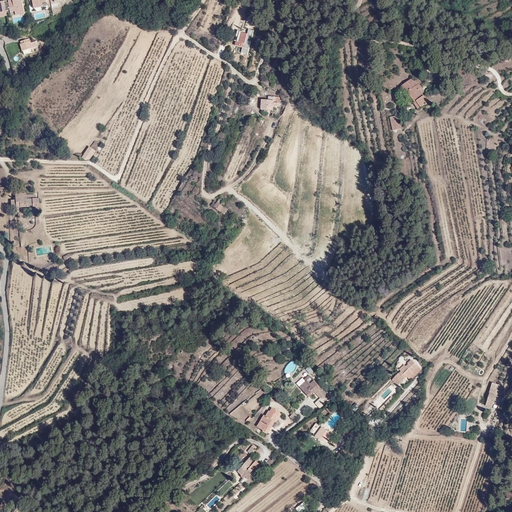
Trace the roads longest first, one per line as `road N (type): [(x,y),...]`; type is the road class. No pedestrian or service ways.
road 1 (unclassified): [(0,159),(89,162),(118,178),(181,32)]
road 2 (unclassified): [(361,0),(344,19),(352,36),(468,58),(511,94)]
road 3 (unclassified): [(331,511),(360,482),(371,435),(419,377)]
road 4 (residential): [(0,246),(7,335),(0,400)]
